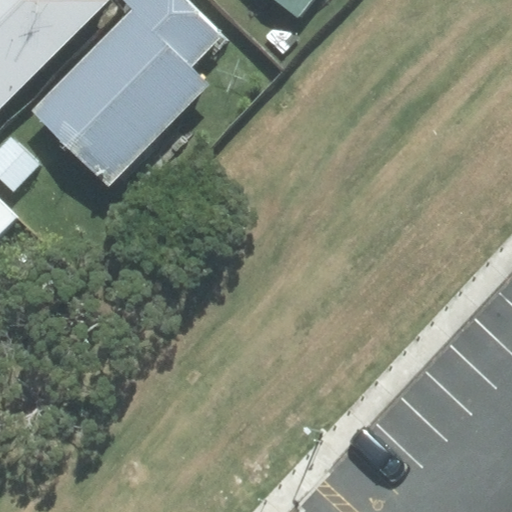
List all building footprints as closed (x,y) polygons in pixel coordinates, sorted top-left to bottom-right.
[(0,0),(0,120),(120,0),(0,0)] [(232,35),(196,0),(150,0),(145,6),(43,108),(122,186),(225,82),(205,62),(232,35)] [(290,0),(308,14),(319,0),(290,0)] [(18,136),(0,155),(0,172),(21,191),(47,163),(18,136)] [(0,241),(27,214),(0,188),(0,241)]
